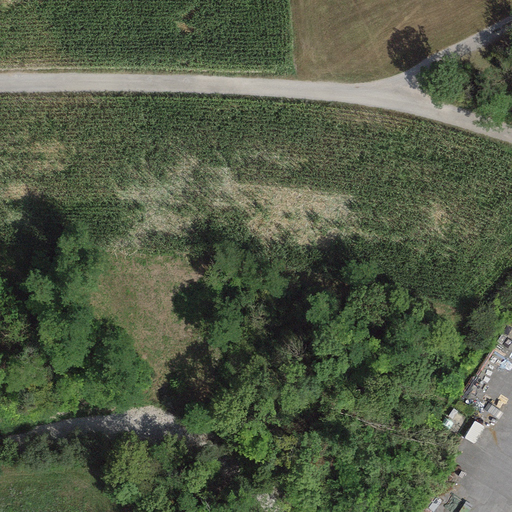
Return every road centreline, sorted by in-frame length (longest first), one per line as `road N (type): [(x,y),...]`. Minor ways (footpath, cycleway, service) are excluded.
road 1 (unclassified): [(0,86),(385,93)]
road 2 (residential): [(511,23),(385,93)]
road 3 (residential): [(511,135),(385,93)]
